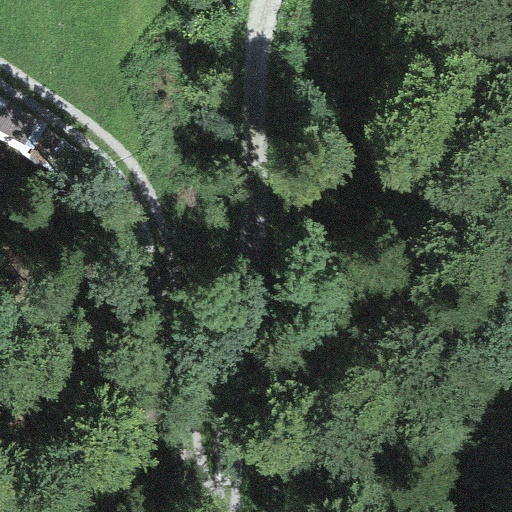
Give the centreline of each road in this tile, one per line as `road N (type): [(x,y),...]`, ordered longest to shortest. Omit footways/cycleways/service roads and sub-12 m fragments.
road 1 (track): [(0,71),(107,148),(149,197),(170,258),(172,352),(214,511)]
road 2 (track): [(227,511),(259,285),(265,97),(258,35),(270,0)]
